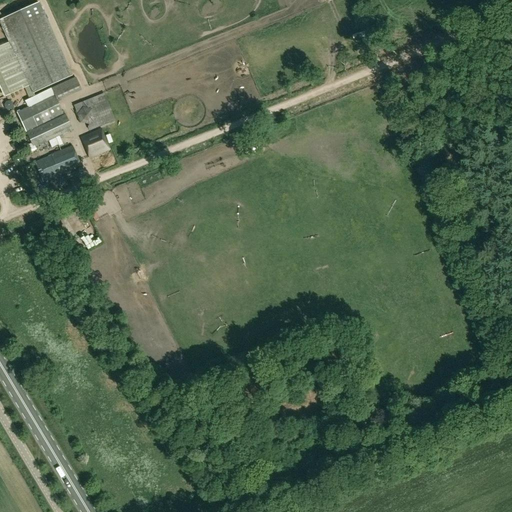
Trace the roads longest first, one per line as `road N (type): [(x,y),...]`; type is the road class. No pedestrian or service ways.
road 1 (unclassified): [(0,219),(511,11)]
road 2 (primary): [(88,511),(0,364)]
